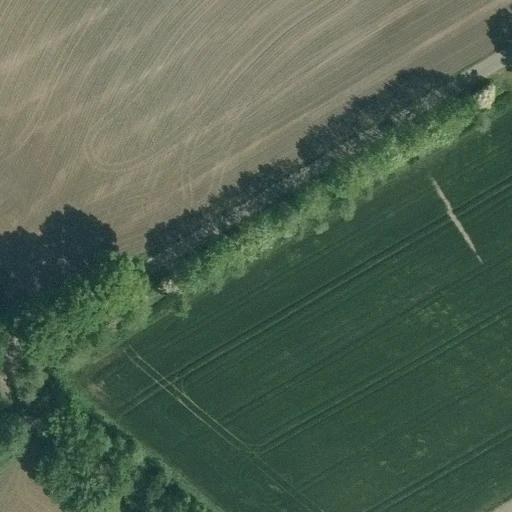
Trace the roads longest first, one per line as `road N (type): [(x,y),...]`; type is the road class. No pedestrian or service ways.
road 1 (unclassified): [(0,350),(511,58)]
road 2 (track): [(0,388),(151,511)]
